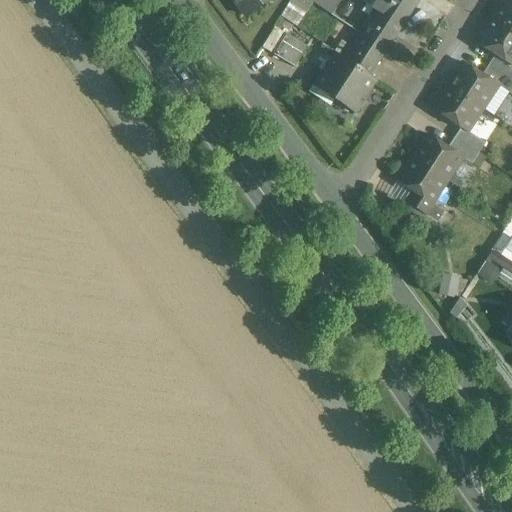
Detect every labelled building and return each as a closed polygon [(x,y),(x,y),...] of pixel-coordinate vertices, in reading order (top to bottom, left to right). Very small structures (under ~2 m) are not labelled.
[(227,0),(242,19),(268,0),(227,0)] [(340,0),(316,0),(314,4),(331,15),(340,0)] [(374,9),(401,26),(418,1),(416,0),(377,0),(372,8),(374,9)] [(511,0),(504,0),(492,20),(511,32),(511,0)] [(401,26),(374,9),(363,25),(368,28),(362,36),(385,51),(401,26)] [(511,32),(492,20),(476,43),(495,55),(511,66),(511,32)] [(297,67),(309,46),(277,27),(265,48),(297,67)] [(385,51),(362,36),(357,44),(352,42),(341,58),(368,76),(369,76),(385,51)] [(368,76),(341,58),(334,53),(312,86),(327,96),(329,93),(355,110),(353,113),(354,114),(376,81),(369,76),(368,76)] [(511,66),(495,55),(488,65),(511,80),(511,66)] [(482,75),(464,63),(448,86),(481,108),(496,86),(497,85),(482,75)] [(511,87),(511,80),(488,65),(482,75),(497,85),(496,86),(508,94),(511,87)] [(481,108),(448,86),(433,110),(461,128),(466,132),(467,131),(468,129),(471,129),(481,114),(480,111),(481,108)] [(485,143),(467,131),(466,132),(461,128),(454,138),(478,154),(485,143)] [(447,148),(428,135),(412,159),(446,181),(461,158),(461,157),(447,148)] [(478,154),(454,138),(447,148),(461,157),(461,158),(471,165),(478,154)] [(446,181),(412,159),(406,169),(401,166),(395,176),(396,181),(413,193),(430,204),(431,203),(446,181)] [(430,204),(413,193),(407,203),(426,216),(433,205),(431,203),(430,204)] [(488,261),(479,274),(491,283),(500,271),(488,261)]
